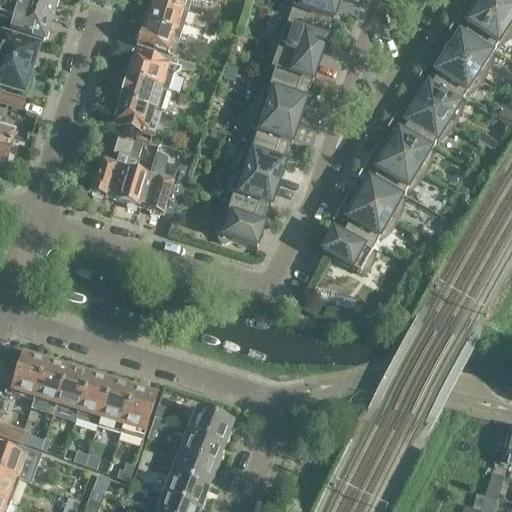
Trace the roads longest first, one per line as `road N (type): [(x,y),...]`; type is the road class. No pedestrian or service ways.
road 1 (residential): [(240,511),(282,400),(1,310)]
road 2 (residential): [(35,215),(278,293),(320,188)]
road 3 (residential): [(320,188),(447,0)]
road 4 (residential): [(35,215),(101,0)]
road 5 (residential): [(379,0),(320,188)]
